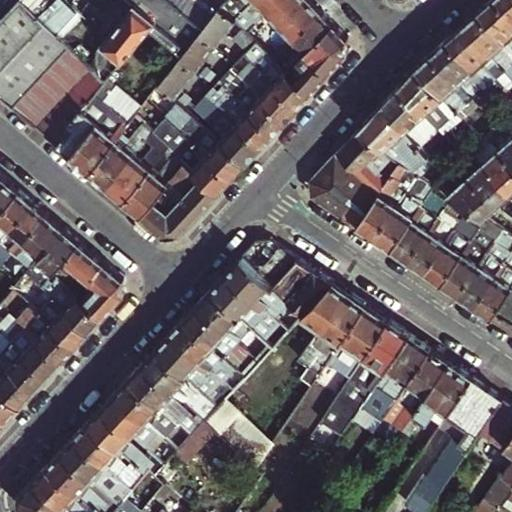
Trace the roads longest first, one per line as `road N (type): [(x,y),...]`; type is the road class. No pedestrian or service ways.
road 1 (residential): [(256,194),(511,365)]
road 2 (residential): [(0,469),(178,276)]
road 3 (residential): [(0,126),(178,276)]
road 4 (residential): [(256,194),(401,40)]
